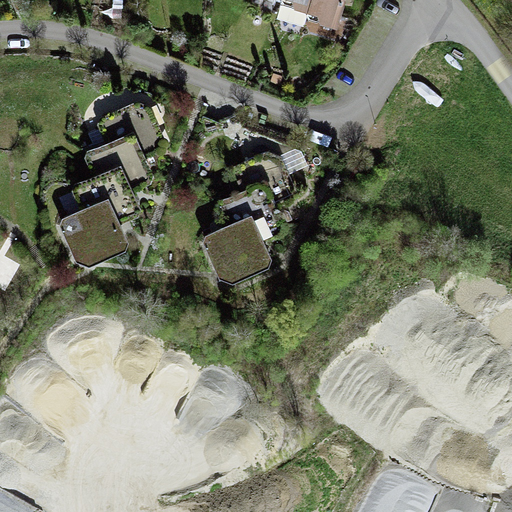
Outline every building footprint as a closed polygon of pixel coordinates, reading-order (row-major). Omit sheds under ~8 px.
[(281,0),(279,7),(285,17),(304,23),(309,8),(311,0),(281,0)] [(311,0),(309,8),(318,11),(320,19),(336,24),(342,0),(311,0)] [(100,123),(107,143),(142,155),(160,147),(163,140),(148,107),(136,103),(102,119),(100,123)] [(150,173),(142,155),(107,143),(89,151),(87,156),(96,176),(129,188),(148,180),(150,173)] [(231,173),(239,192),(273,205),(291,197),(293,190),(279,157),(267,153),(232,168),(231,173)] [(137,206),(129,188),(96,176),(77,184),(75,189),(83,208),(117,221),(135,213),(137,206)] [(218,206),(227,225),(260,238),(279,230),(281,223),(273,205),(239,192),(220,201),(218,206)] [(125,239),(117,221),(83,208),(64,217),(62,222),(78,257),(89,261),(123,246),(125,239)] [(268,256),(260,238),(227,225),(207,234),(206,239),(221,273),(232,278),(266,263),(268,256)]
